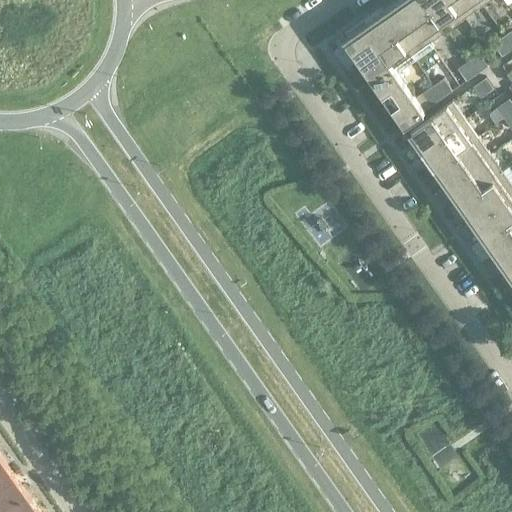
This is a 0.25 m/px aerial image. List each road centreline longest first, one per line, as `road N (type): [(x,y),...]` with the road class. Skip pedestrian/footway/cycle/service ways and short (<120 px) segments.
road 1 (secondary): [(385,511),(115,129),(96,82)]
road 2 (secondary): [(43,117),(85,145),(343,511)]
road 3 (residential): [(342,0),(277,47),(511,384)]
road 4 (residential): [(73,511),(0,406)]
